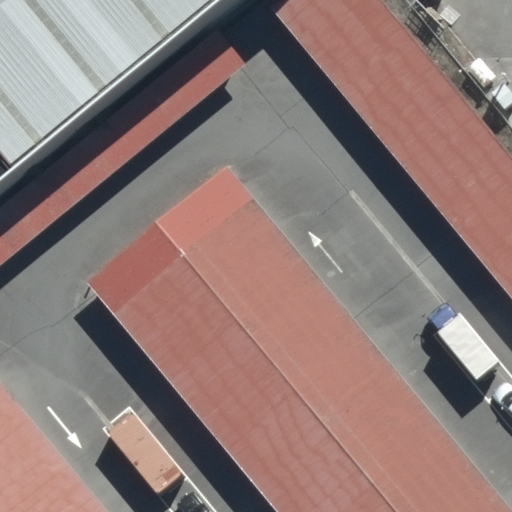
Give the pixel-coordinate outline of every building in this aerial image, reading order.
[(0,0),(0,132),(25,162),(223,0),(0,0)] [(511,145),(391,0),(266,0),(511,295),(511,145)] [(0,268),(248,59),(217,22),(0,206),(0,268)] [(506,511),(230,174),(95,284),(280,511),(506,511)] [(122,511),(0,362),(0,511),(122,511)]
